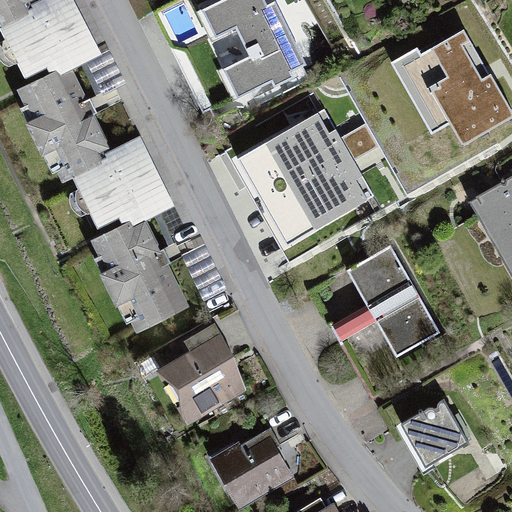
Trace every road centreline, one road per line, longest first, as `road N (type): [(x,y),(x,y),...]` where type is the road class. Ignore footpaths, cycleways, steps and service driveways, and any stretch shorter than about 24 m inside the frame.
road 1 (residential): [(396,511),(312,404),(108,0)]
road 2 (tertiary): [(101,511),(0,328)]
